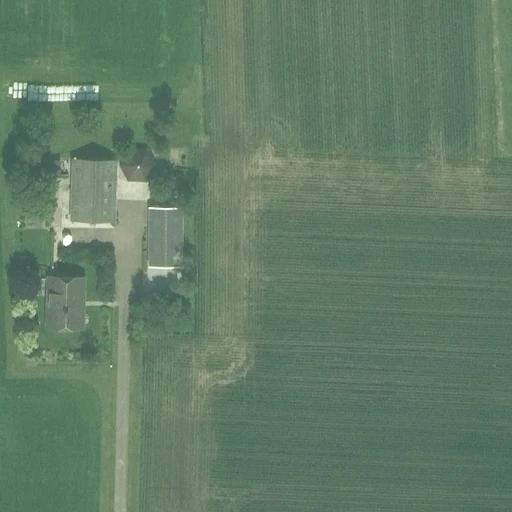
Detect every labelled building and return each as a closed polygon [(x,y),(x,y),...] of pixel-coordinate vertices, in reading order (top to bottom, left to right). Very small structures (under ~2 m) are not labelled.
[(117,164),(126,181),(146,182),(157,166),(147,149),(129,149),(117,164)] [(73,160),(72,220),(115,222),(117,161),(73,160)] [(61,161),(51,161),(51,174),(60,174),(61,161)] [(148,207),(148,267),(181,267),(181,207),(148,207)] [(83,278),(48,277),(47,327),(79,328),(80,300),(82,300),(83,278)]
